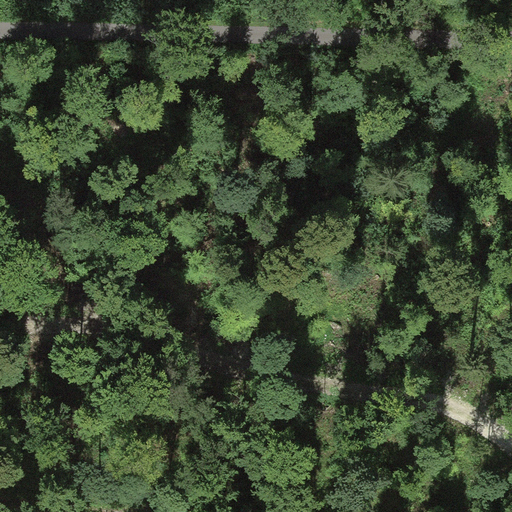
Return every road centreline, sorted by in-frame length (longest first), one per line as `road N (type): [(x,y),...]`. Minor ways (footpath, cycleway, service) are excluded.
road 1 (track): [(0,325),(124,319),(253,375),(429,402),(511,446)]
road 2 (track): [(0,36),(511,39)]
